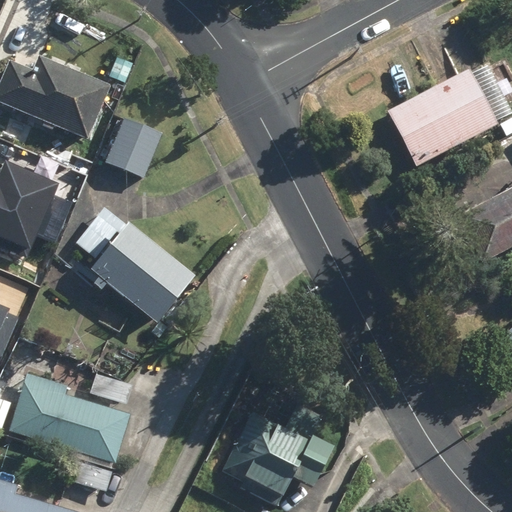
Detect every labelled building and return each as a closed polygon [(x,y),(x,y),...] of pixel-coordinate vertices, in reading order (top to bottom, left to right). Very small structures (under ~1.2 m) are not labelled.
[(37,71),(13,61),(0,93),(0,102),(94,141),(117,84),(44,55),(37,71)] [(475,69),(393,112),(422,167),(504,124),(475,69)] [(168,133),(127,117),(108,164),(149,180),(168,133)] [(0,244),(35,260),(67,184),(13,161),(4,181),(0,179),(0,244)] [(511,190),(463,217),(487,263),(511,250),(511,190)] [(120,233),(102,217),(80,242),(98,258),(120,233)] [(136,222),(99,270),(163,324),(202,277),(136,222)] [(30,373),(12,431),(120,465),(136,414),(70,394),(72,386),(30,373)] [(305,388),(284,376),(263,411),(283,424),(305,388)] [(290,428),(257,412),(231,466),(292,495),(301,477),(323,487),(343,446),(319,435),(328,416),(302,404),(290,428)] [(0,511),(80,511),(20,495),(23,485),(0,478),(0,511)]
